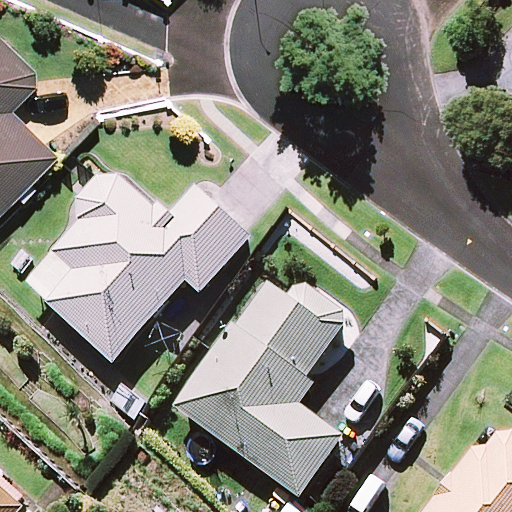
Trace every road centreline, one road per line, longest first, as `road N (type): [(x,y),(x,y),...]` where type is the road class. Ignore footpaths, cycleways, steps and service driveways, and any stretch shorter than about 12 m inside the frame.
road 1 (residential): [(435,197),(290,113),(260,82),(253,32)]
road 2 (residential): [(372,0),(384,6),(411,60),(435,197)]
road 3 (residential): [(253,32),(158,27),(86,0)]
